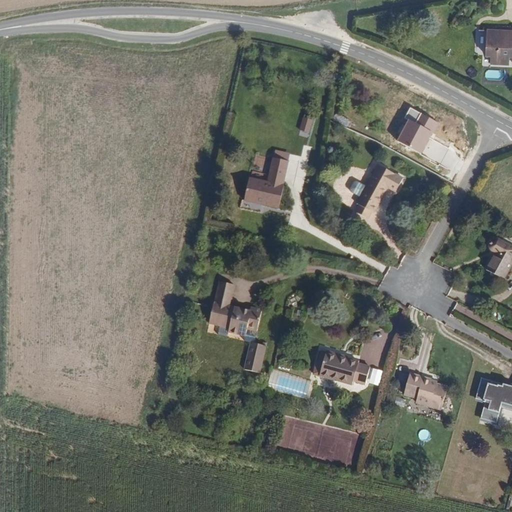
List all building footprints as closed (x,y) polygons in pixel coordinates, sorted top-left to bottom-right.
[(511,29),(489,29),(489,49),(495,49),(494,58),(511,58),(511,29)] [(420,154),(437,122),(426,116),(421,125),(409,118),(396,142),(420,154)] [(312,132),(315,118),(308,117),(304,131),(312,132)] [(312,171),(315,155),(308,153),(304,169),(312,171)] [(293,165),(295,159),(279,155),(277,162),(293,165)] [(285,213),(291,191),(287,190),(293,165),(277,162),(271,186),(254,181),(248,204),(261,207),(285,213)] [(378,216),(392,191),(395,184),(403,188),(406,183),(379,169),(369,189),(363,199),(360,206),(363,208),(359,215),(372,222),(376,215),(378,216)] [(363,199),(369,189),(360,184),(356,184),(352,191),(353,194),(363,199)] [(399,195),(403,188),(395,184),(392,191),(399,195)] [(260,211),(261,207),(248,204),(247,208),(248,210),(249,212),(251,213),(254,214),(256,214),(258,213),(260,211)] [(340,229),(343,221),(335,217),(331,224),(340,229)] [(511,242),(510,242),(503,240),(496,240),(492,245),(494,252),(498,254),(490,270),(507,282),(511,273),(511,242)] [(261,333),(266,312),(253,309),(252,311),(231,306),(236,286),(223,283),(218,303),(216,303),(212,323),(223,326),(232,328),(231,334),(249,338),(250,331),(261,333)] [(443,304),(455,310),(459,300),(447,295),(443,304)] [(231,334),(232,328),(223,326),(221,331),(221,334),(230,336),(231,334)] [(259,340),(261,333),(250,331),(249,338),(248,343),(253,344),(258,345),(259,340)] [(261,374),(268,347),(258,345),(253,344),(247,371),(261,374)] [(367,387),(372,370),(361,367),(362,365),(353,362),(354,360),(328,353),(326,361),(319,359),(314,376),(355,388),(356,383),(367,387)] [(441,415),(448,394),(432,390),(433,386),(411,379),(404,400),(417,404),(416,408),(441,415)] [(511,386),(481,379),(476,399),(491,402),(488,408),(484,408),(481,417),(496,422),(502,407),(511,410),(511,386)]
